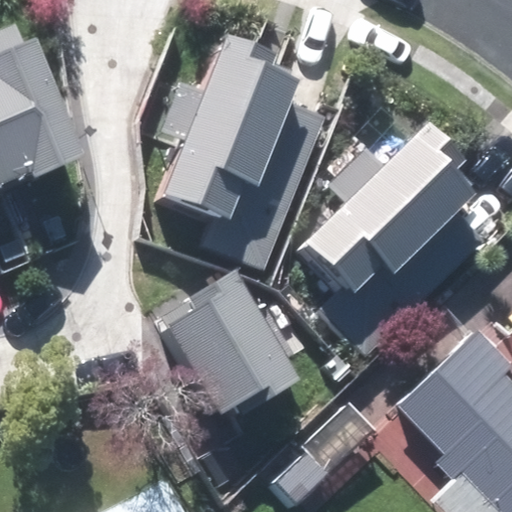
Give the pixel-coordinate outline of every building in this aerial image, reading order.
[(0,191),(81,159),(27,24),(0,34),(0,191)] [(227,35),(163,196),(220,218),(210,243),(268,266),(325,120),(286,105),(297,74),(272,64),(277,54),(252,44),(227,35)] [(426,122),(305,246),(348,288),(329,308),(374,351),(484,239),(453,209),(476,186),(457,167),(465,159),(446,141),(426,122)] [(300,379),(236,272),(163,316),(227,423),(300,379)] [(429,497),(444,511),(511,511),(511,389),(498,375),(504,368),(469,330),(391,406),(439,454),(432,461),(448,478),(429,497)] [(166,511),(149,480),(91,511),(166,511)]
